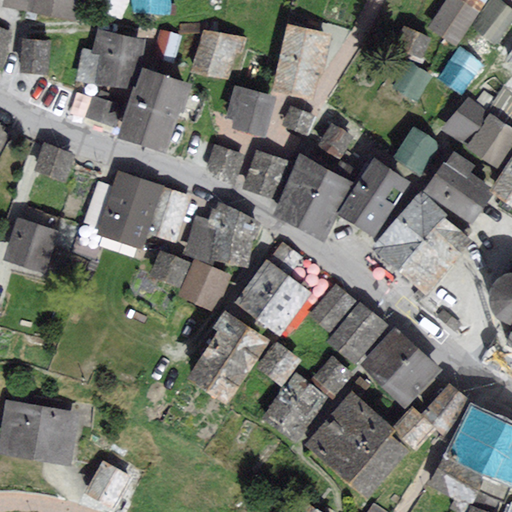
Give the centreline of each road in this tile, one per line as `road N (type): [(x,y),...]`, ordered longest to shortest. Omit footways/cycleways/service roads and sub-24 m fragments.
road 1 (residential): [(354,279),(435,160),(449,115),(511,40)]
road 2 (residential): [(232,199),(252,149),(268,139),(283,107),(320,91),(374,0)]
road 3 (tertiary): [(0,100),(232,199)]
road 4 (track): [(148,26),(21,31),(0,98)]
road 5 (track): [(276,225),(213,318),(180,351)]
road 6 (residential): [(401,511),(484,383)]
road 7 (tertiary): [(354,279),(469,371)]
road 8 (tertiary): [(232,199),(354,279)]
road 9 (residential): [(469,371),(479,347),(476,292),(494,259),(511,248)]
